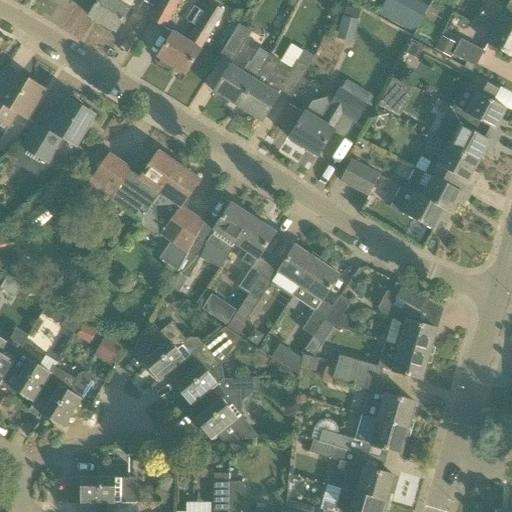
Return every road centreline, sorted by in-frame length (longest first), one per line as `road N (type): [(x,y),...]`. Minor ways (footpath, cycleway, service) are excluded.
road 1 (residential): [(497,307),(0,14)]
road 2 (residential): [(452,478),(497,307)]
